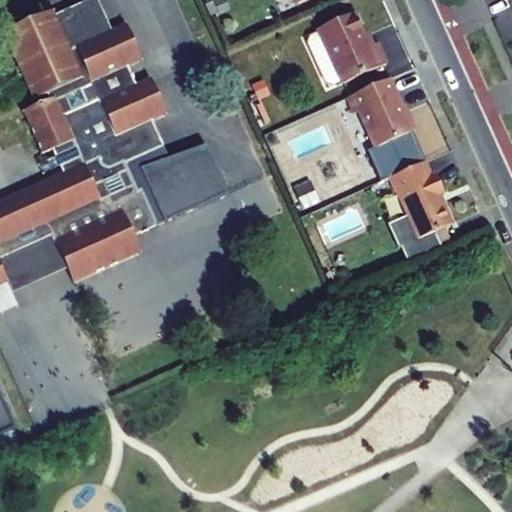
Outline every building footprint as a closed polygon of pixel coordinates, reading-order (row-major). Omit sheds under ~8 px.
[(69,50),(111,31),(97,0),(88,0),(54,16),(69,50)] [(218,0),(214,2),(220,15),(228,12),(222,0),(218,0)] [(111,31),(69,50),(54,16),(52,11),(4,33),(34,100),(47,94),(49,100),(24,111),(43,154),(52,150),(55,157),(46,161),(50,171),(60,167),(63,174),(21,193),(17,202),(19,208),(11,211),(9,206),(0,202),(0,284),(7,282),(0,265),(0,261),(21,252),(28,255),(39,250),(42,242),(52,238),(66,269),(72,284),(140,253),(133,237),(156,227),(140,192),(136,194),(123,164),(163,146),(151,121),(166,114),(150,79),(136,86),(127,67),(142,60),(126,25),(111,31)] [(369,48),(354,14),(318,30),(342,84),(386,65),(377,44),(369,48)] [(376,149),(415,132),(404,107),(401,108),(388,81),(346,99),(353,115),(360,113),(376,149)] [(259,100),(267,96),(260,83),(252,87),(259,100)] [(43,174),(50,171),(46,161),(39,164),(43,174)] [(424,164),(389,179),(396,194),(398,193),(408,216),(387,225),(397,249),(400,248),(407,266),(443,250),(435,233),(443,229),(452,225),(439,196),(441,195),(433,176),(430,177),(424,164)] [(303,206),(312,202),(305,188),(296,192),(303,206)] [(17,202),(21,193),(0,201),(0,202),(9,206),(11,211),(19,208),(17,202)] [(435,233),(443,250),(450,247),(443,229),(435,233)] [(0,265),(7,282),(12,294),(66,269),(52,238),(42,242),(39,250),(28,255),(21,252),(0,261),(0,265)] [(0,436),(15,429),(0,394),(0,436)]
